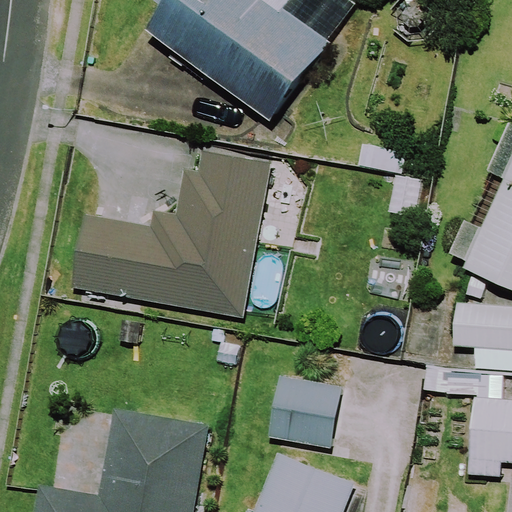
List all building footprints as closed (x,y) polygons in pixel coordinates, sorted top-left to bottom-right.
[(165,0),(163,3),(175,11),(157,35),(283,125),(338,46),(273,0),(165,0)] [(511,131),(493,174),(498,176),(477,225),(471,222),(454,261),(511,287),(511,131)] [(95,216),(81,293),(251,326),(281,170),(207,156),(203,176),(189,174),(181,216),(161,213),(158,228),(95,216)] [(429,180),(404,176),(397,216),(422,220),(429,180)] [(511,308),(468,304),(464,347),(511,351),(511,308)] [(448,310),(417,305),(409,360),(441,364),(448,310)] [(352,391),(290,377),(277,439),(338,453),(352,391)] [(511,404),(483,402),(476,476),(506,479),(507,463),(511,463),(511,404)] [(202,511),(220,434),(127,413),(106,503),(51,491),(46,511),(202,511)] [(277,456),(260,510),(252,507),(250,511),(352,511),(362,483),(277,456)]
